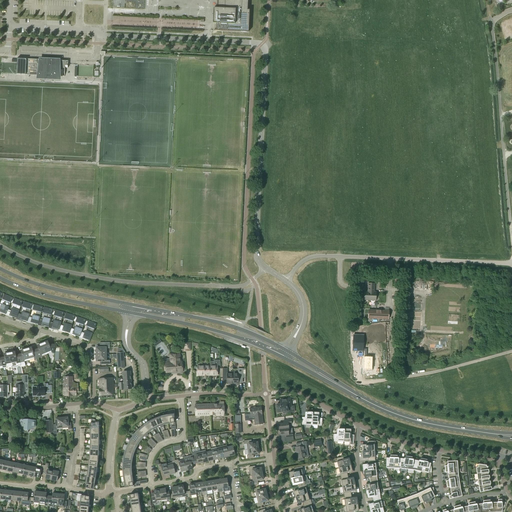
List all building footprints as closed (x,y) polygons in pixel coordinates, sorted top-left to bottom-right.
[(216,0),(217,8),(213,8),(212,24),(216,24),(216,30),(214,30),(214,31),(248,32),(249,10),(247,10),(247,0),(216,0)] [(68,61),(28,59),(17,58),(16,74),(67,77),(68,64),(68,61)] [(374,284),(368,284),(368,290),(368,292),(364,292),(364,300),(375,301),(376,292),(374,292),(374,284)] [(4,295),(2,299),(6,301),(4,304),(2,303),(0,307),(0,312),(1,313),(2,312),(5,314),(5,315),(10,303),(12,298),(4,295)] [(14,299),(12,303),(16,305),(15,308),(12,307),(9,316),(12,317),(12,316),(16,318),(16,319),(20,306),(22,302),(14,299)] [(24,302),(22,307),(26,308),(25,312),(22,311),(20,320),(23,321),(23,320),(27,321),(26,322),(27,322),(31,309),(32,305),(24,302)] [(410,316),(421,316),(421,303),(410,302),(410,316)] [(34,305),(33,310),(36,311),(35,315),(33,314),(30,323),(33,324),(34,323),(38,324),(37,325),(38,325),(41,312),(42,307),(34,305)] [(44,308),(43,312),(47,313),(46,317),(43,317),(41,326),(44,326),(44,325),(48,326),(48,327),(48,328),(51,315),(52,310),(44,308)] [(389,311),(372,310),(368,310),(368,318),(388,319),(389,311)] [(55,311),(54,315),(57,316),(56,320),(54,319),(51,328),(54,329),(55,328),(59,329),(58,330),(59,330),(62,318),(63,313),(55,311)] [(66,314),(65,318),(68,319),(67,323),(65,322),(62,331),(65,332),(65,331),(69,333),(69,334),(73,321),(74,316),(66,314)] [(77,317),(75,322),(79,323),(78,327),(75,326),(72,335),(75,336),(75,335),(79,336),(79,337),(84,325),(85,320),(77,317)] [(88,321),(86,326),(90,327),(88,331),(86,330),(82,339),(85,340),(86,339),(89,340),(89,341),(96,324),(88,321)] [(363,335),(353,335),(353,351),(363,351),(363,335)] [(46,341),(42,342),(46,354),(51,352),(51,353),(54,353),(55,345),(49,345),(47,341),(47,342),(46,341)] [(38,349),(35,350),(38,358),(42,357),(41,356),(46,354),(42,342),(37,344),(38,345),(37,346),(38,349)] [(102,347),(100,347),(96,347),(96,349),(95,350),(95,351),(95,352),(96,353),(96,354),(106,354),(106,348),(109,348),(109,343),(102,343),(102,347)] [(35,350),(32,351),(31,348),(30,347),(26,348),(29,360),(34,359),(36,359),(38,358),(35,350)] [(64,348),(55,347),(54,361),(63,362),(64,348)] [(21,354),(18,355),(21,365),(21,367),(25,366),(24,362),(29,360),(26,348),(21,349),(21,351),(20,351),(21,354)] [(18,355),(15,356),(15,352),(14,352),(14,351),(9,352),(12,366),(17,365),(17,366),(21,365),(18,355)] [(4,354),(4,358),(1,358),(2,368),(6,368),(6,367),(12,366),(9,352),(4,353),(4,354)] [(118,368),(124,368),(123,353),(116,353),(118,368)] [(106,354),(96,354),(96,356),(95,357),(95,358),(95,359),(96,360),(96,361),(103,361),(103,364),(110,364),(110,360),(106,360),(106,354)] [(179,354),(171,355),(170,355),(171,363),(165,363),(166,372),(176,371),(176,372),(182,372),(182,368),(184,367),(183,363),(181,363),(181,362),(180,362),(179,354)] [(210,375),(210,365),(197,366),(197,376),(210,375)] [(230,372),(230,374),(227,374),(227,368),(222,368),(222,378),(227,378),(227,384),(232,384),(232,372),(230,372)] [(232,372),(232,384),(238,384),(238,378),(242,378),(242,368),(238,368),(238,374),(235,374),(235,372),(232,372)] [(124,383),(123,383),(119,383),(119,390),(124,389),(124,390),(131,389),(130,371),(123,372),(124,383)] [(78,384),(75,384),(72,382),(72,377),(63,377),(63,396),(72,396),(72,395),(76,395),(76,391),(78,391),(78,387),(78,384)] [(113,378),(99,378),(100,389),(99,389),(99,395),(113,394),(113,378)] [(2,383),(2,386),(0,385),(0,396),(1,397),(1,398),(6,398),(6,397),(7,397),(7,392),(8,392),(8,386),(7,386),(7,383),(2,383)] [(33,387),(33,388),(32,389),(32,392),(33,393),(33,396),(45,396),(44,392),(48,392),(48,384),(44,384),(44,387),(38,388),(38,387),(33,387)] [(25,385),(16,385),(16,396),(17,396),(17,397),(22,397),(22,396),(23,396),(23,391),(25,391),(25,385)] [(276,405),(275,405),(276,409),(277,409),(277,413),(283,412),(283,413),(291,412),(290,399),(282,399),(282,404),(276,405)] [(211,404),(211,415),(224,415),(223,402),(219,402),(219,404),(211,404)] [(211,415),(211,404),(195,405),(195,416),(211,415)] [(255,425),(263,424),(261,414),(262,414),(261,407),(249,409),(250,416),(253,416),(255,425)] [(309,412),(309,413),(308,413),(305,413),(305,417),(302,417),(302,425),(312,425),(312,412),(309,412)] [(312,412),(312,425),(321,426),(322,418),(318,418),(319,412),(312,412)] [(65,416),(61,417),(62,429),(68,428),(68,429),(71,429),(71,423),(68,423),(67,418),(67,417),(65,418),(65,416)] [(62,429),(61,417),(57,417),(57,418),(55,419),(56,424),(53,424),(53,431),(57,430),(56,429),(62,429)] [(155,419),(154,419),(158,426),(160,426),(161,428),(163,427),(163,425),(160,417),(155,419)] [(19,419),(19,430),(19,429),(22,430),(22,432),(28,433),(28,427),(34,427),(35,421),(19,419)] [(90,428),(98,428),(98,423),(96,423),(96,422),(95,421),(95,420),(94,420),(94,419),(93,419),(90,419),(90,420),(90,423),(90,428)] [(158,426),(154,419),(149,422),(153,429),(156,428),(156,427),(158,426)] [(291,424),(291,420),(284,421),(285,424),(278,424),(279,430),(288,429),(288,424),(291,424)] [(153,429),(149,422),(148,422),(144,425),(143,425),(148,432),(150,431),(153,429)] [(139,429),(138,430),(144,436),(146,438),(148,435),(147,433),(148,432),(143,425),(143,426),(139,429)] [(292,428),(288,429),(279,430),(280,435),(286,435),(286,438),(293,437),(292,428)] [(337,434),(334,434),(334,442),(343,442),(344,429),(341,429),(341,430),(339,430),(337,430),(337,434)] [(344,429),(343,442),(349,442),(349,445),(353,445),(354,435),(350,435),(351,429),(344,429)] [(144,436),(138,430),(135,434),(134,434),(140,440),(142,438),(144,436)] [(131,439),(130,440),(138,444),(139,441),(140,440),(134,434),(134,435),(131,439)] [(128,445),(127,445),(135,449),(136,447),(137,444),(138,444),(130,440),(128,445)] [(247,450),(259,448),(258,444),(257,444),(257,442),(251,443),(251,440),(244,441),(244,444),(247,444),(247,450)] [(361,445),(362,451),(375,451),(374,445),(375,445),(375,441),(367,441),(367,444),(361,445)] [(299,460),(303,460),(302,458),(306,457),(308,456),(307,449),(304,450),(304,446),(302,446),(302,443),(296,444),(297,447),(295,448),(298,459),(299,460)] [(125,451),(133,454),(133,453),(134,451),(135,449),(127,445),(127,446),(125,451)] [(259,448),(247,450),(248,455),(247,455),(247,459),(253,458),(253,455),(258,454),(259,454),(258,452),(259,452),(259,448)] [(375,451),(362,451),(362,454),(363,454),(363,457),(363,458),(367,458),(368,460),(368,461),(375,460),(375,451)] [(201,454),(200,452),(192,454),(192,456),(194,462),(197,461),(197,464),(203,462),(201,454)] [(194,462),(192,456),(189,457),(189,458),(184,460),(187,470),(193,469),(192,468),(192,469),(191,463),(194,462)] [(350,462),(349,462),(349,461),(348,459),(344,460),(343,456),(336,458),(338,468),(351,465),(350,462)] [(401,459),(400,469),(407,470),(409,457),(405,456),(405,459),(401,459)] [(171,458),(172,461),(172,463),(166,464),(169,475),(175,473),(173,467),(176,466),(175,460),(174,457),(171,458)] [(409,457),(407,470),(414,470),(416,460),(415,460),(412,460),(412,457),(409,457)] [(416,460),(414,470),(421,472),(424,459),(420,458),(420,461),(416,460),(416,461),(416,460)] [(424,459),(421,472),(428,473),(428,472),(431,473),(431,464),(430,464),(431,463),(426,462),(427,460),(424,459)] [(187,470),(184,460),(178,461),(178,460),(175,460),(176,466),(179,466),(181,471),(180,471),(180,472),(187,470)] [(368,464),(364,464),(362,465),(363,471),(376,470),(375,460),(368,461),(368,463),(368,464)] [(445,469),(458,468),(457,461),(447,461),(447,466),(445,466),(445,469)] [(45,465),(43,472),(47,472),(45,478),(51,480),(53,469),(48,468),(48,464),(45,463),(45,465)] [(169,475),(166,464),(161,465),(160,464),(157,465),(159,471),(162,470),(163,476),(169,475)] [(488,469),(487,469),(488,467),(486,467),(486,465),(478,464),(478,467),(476,467),(477,474),(486,473),(488,472),(489,472),(489,471),(488,469)] [(35,468),(34,476),(39,477),(40,471),(43,472),(45,465),(42,465),(41,466),(36,465),(35,468)] [(351,465),(338,468),(340,477),(348,476),(347,474),(347,473),(352,471),(351,465)] [(251,476),(263,474),(262,470),(261,470),(261,468),(260,468),(255,469),(255,466),(248,467),(249,470),(250,470),(251,476)] [(294,471),(290,472),(289,472),(290,479),(291,478),(303,476),(301,470),(303,469),(302,466),(293,468),(294,471)] [(458,475),(458,468),(445,469),(445,472),(448,472),(448,476),(458,475)] [(59,470),(53,469),(51,480),(57,481),(58,475),(61,475),(62,469),(59,469),(59,470)] [(376,470),(363,471),(363,474),(364,474),(365,476),(365,478),(369,477),(369,478),(370,480),(377,479),(376,470)] [(263,474),(251,476),(252,481),(249,482),(250,486),(258,485),(257,481),(262,480),(263,480),(262,478),(264,477),(263,474)] [(303,476),(291,478),(290,479),(291,482),(292,481),(292,484),(293,485),(297,484),(297,485),(298,487),(306,485),(310,484),(309,480),(308,481),(306,475),(303,476)] [(458,475),(448,476),(448,477),(449,480),(446,481),(447,484),(459,482),(458,475)] [(348,476),(340,477),(342,487),(355,485),(354,482),(353,482),(353,479),(353,478),(348,479),(348,478),(348,476)] [(487,479),(478,480),(479,486),(488,485),(488,484),(490,484),(491,484),(490,482),(490,481),(489,481),(489,478),(487,478),(487,479)] [(227,479),(221,480),(222,488),(223,492),(223,491),(230,490),(230,491),(229,487),(228,487),(227,479)] [(370,484),(366,484),(365,485),(366,491),(367,491),(379,489),(377,479),(370,480),(370,482),(370,483),(370,484)] [(460,489),(459,482),(447,484),(447,487),(450,487),(450,491),(451,491),(460,489)] [(190,491),(187,491),(188,498),(191,497),(191,496),(196,495),(196,492),(194,484),(189,485),(190,491)] [(490,484),(488,484),(488,485),(479,486),(480,493),(491,490),(491,489),(492,489),(491,488),(491,487),(490,487),(490,484)] [(298,490),(294,491),(293,491),(295,497),(307,494),(306,488),(307,487),(306,485),(298,487),(298,488),(298,490)] [(355,485),(342,487),(344,496),(351,495),(351,494),(350,492),(356,491),(355,485)] [(188,498),(187,491),(184,492),(183,486),(177,487),(179,498),(184,497),(185,498),(188,498)] [(179,498),(177,487),(171,488),(172,494),(169,494),(170,501),(173,500),(173,499),(179,498)] [(430,488),(423,491),(429,503),(432,501),(431,499),(435,497),(434,496),(435,496),(433,487),(430,489),(430,488)] [(256,498),(268,495),(267,491),(265,491),(265,489),(264,489),(265,489),(260,491),(259,488),(253,489),(253,492),(255,492),(256,498)] [(169,492),(166,492),(165,489),(159,490),(161,501),(167,500),(167,501),(170,501),(169,494),(169,492)] [(379,489),(367,491),(366,491),(366,494),(367,494),(368,496),(368,497),(372,497),(373,498),(373,500),(380,498),(379,489)] [(460,489),(451,491),(451,495),(449,496),(449,499),(452,498),(452,499),(462,496),(460,489)] [(153,491),(154,494),(151,494),(152,503),(156,503),(155,501),(161,501),(159,490),(153,491)] [(409,494),(410,496),(415,508),(418,507),(417,505),(420,503),(417,494),(416,491),(409,494)] [(423,491),(417,494),(420,503),(421,503),(425,501),(426,504),(429,503),(423,491)] [(22,492),(22,501),(22,503),(30,504),(31,497),(28,497),(28,493),(22,492)] [(34,498),(31,497),(30,504),(33,504),(33,503),(39,503),(40,492),(34,492),(34,498)] [(40,492),(39,503),(45,504),(45,505),(48,506),(49,496),(46,496),(46,493),(40,492)] [(49,496),(48,506),(51,506),(51,505),(57,505),(58,494),(52,494),(52,497),(49,496)] [(64,495),(58,494),(57,505),(63,506),(63,507),(66,508),(66,502),(63,501),(64,495)] [(307,494),(295,497),(296,500),(297,500),(297,501),(298,503),(302,502),(303,504),(303,505),(311,502),(310,499),(309,500),(307,494)] [(268,495),(256,498),(258,503),(256,504),(257,507),(263,505),(262,502),(268,501),(267,499),(269,498),(268,495)] [(351,497),(351,495),(344,496),(345,506),(357,505),(358,504),(357,501),(356,502),(356,499),(356,498),(351,498),(351,497)] [(415,508),(410,496),(404,499),(407,508),(411,507),(412,510),(415,508)] [(374,503),(369,504),(368,504),(370,511),(382,508),(380,498),(373,500),(373,501),(374,503)] [(407,508),(404,499),(397,501),(399,510),(400,510),(399,511),(403,511),(403,509),(406,508),(407,508)] [(495,503),(494,503),(494,511),(502,511),(506,502),(502,502),(502,500),(498,500),(498,502),(495,503)] [(304,508),(300,509),(299,510),(299,511),(311,511),(313,511),(311,506),(312,505),(311,502),(303,505),(304,507),(304,508)] [(475,502),(472,503),(473,511),(480,511),(479,504),(475,505),(475,502)] [(473,511),(472,503),(468,503),(469,506),(465,507),(465,511),(473,511)]
